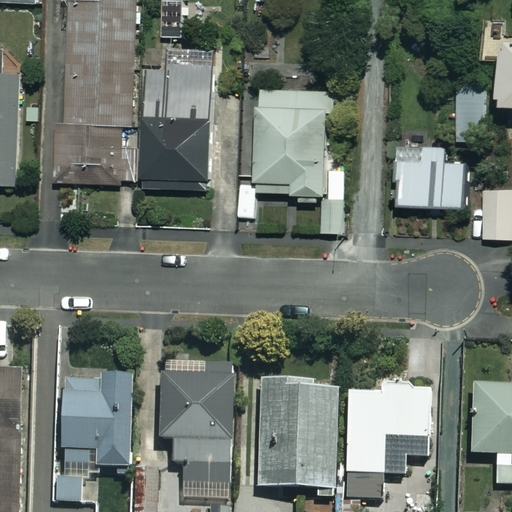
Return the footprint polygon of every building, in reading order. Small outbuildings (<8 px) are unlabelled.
[(138,0),(65,0),(65,5),(71,5),(68,126),(58,126),(57,184),(134,186),(138,0)] [(194,38),(193,11),(163,13),(165,39),(194,38)] [(511,46),(502,47),(503,111),(511,110),(511,46)] [(215,52),(170,50),(169,73),(148,72),(144,190),(210,192),(215,52)] [(0,185),(17,186),(21,77),(0,75),(0,185)] [(485,141),(486,87),(460,86),(459,141),(485,141)] [(331,94),(260,93),(258,195),(300,195),(299,203),(325,204),(324,235),(346,235),(347,172),(329,171),(331,94)] [(446,165),(445,149),(397,150),(398,211),(471,209),(470,165),(446,165)] [(511,190),(487,191),(487,241),(511,241),(511,190)] [(53,345),(33,345),(33,390),(53,390),(53,345)] [(203,366),(162,366),(160,442),(174,443),(174,466),(184,466),(183,503),(229,503),(231,380),(203,380),(203,366)] [(0,511),(17,511),(21,379),(0,378),(0,511)] [(128,506),(131,383),(64,382),(62,478),(32,477),(32,501),(57,502),(56,511),(83,511),(83,505),(128,506)] [(511,388),(473,388),(471,457),(497,458),(496,487),(511,487),(511,388)] [(337,504),(339,393),(260,392),(258,491),(314,492),(314,504),(337,504)] [(433,395),(349,394),(347,500),(383,501),(384,481),(407,482),(408,461),(432,462),(433,395)] [(292,511),(293,502),(236,502),(236,511),(292,511)]
